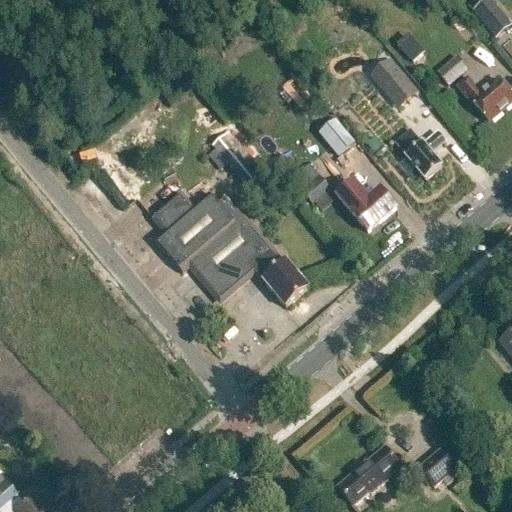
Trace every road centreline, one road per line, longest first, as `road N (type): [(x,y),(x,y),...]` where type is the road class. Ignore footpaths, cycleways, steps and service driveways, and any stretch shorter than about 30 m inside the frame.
road 1 (residential): [(243,418),(0,128)]
road 2 (tertiary): [(243,418),(511,191)]
road 3 (tertiary): [(132,511),(243,418)]
